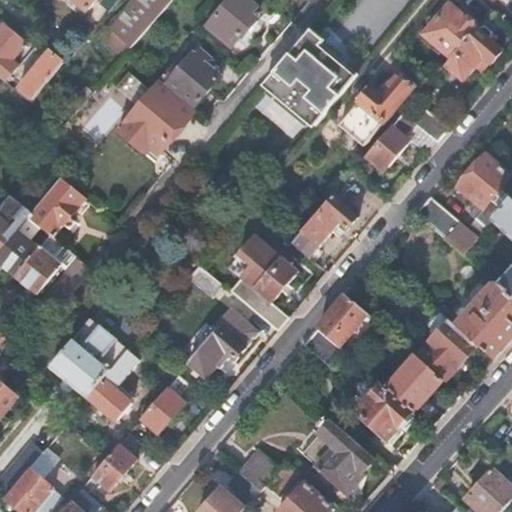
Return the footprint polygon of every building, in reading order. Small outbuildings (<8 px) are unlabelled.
[(71,0),(87,13),(98,0),(71,0)] [(122,0),(104,0),(102,3),(112,11),(122,0)] [(134,0),(108,33),(127,48),(167,0),(134,0)] [(243,0),(233,0),(210,27),(235,48),(242,40),(243,41),(257,24),(251,19),(258,12),(243,0)] [(450,7),(425,37),(452,59),(477,30),(477,27),(475,24),(473,21),(469,19),(464,16),(462,18),(450,7)] [(477,30),(452,59),(445,67),(463,82),(483,59),(491,65),(502,52),(491,42),(494,38),(493,33),(485,27),(482,27),(478,31),(477,30)] [(0,30),(0,77),(7,83),(17,69),(9,63),(21,46),(0,30)] [(309,36),(265,88),(277,99),(272,105),(297,127),(302,120),(315,130),(354,84),(316,53),(321,47),(323,44),(310,34),(309,36)] [(316,53),(354,84),(358,78),(321,47),(316,53)] [(51,54),(24,86),(22,89),(36,100),(64,65),(51,54)] [(198,109),(221,81),(207,70),(212,64),(201,56),(197,60),(194,58),(182,73),(176,68),(165,82),(198,109)] [(17,69),(7,83),(20,92),(22,89),(24,86),(20,77),(25,70),(20,66),(17,69)] [(358,104),(339,126),(345,131),(341,136),(353,146),(357,142),(362,147),(382,125),(414,89),(398,76),(380,97),(371,90),(358,104)] [(163,84),(120,136),(140,152),(146,145),(160,157),(197,113),(163,84)] [(413,122),(438,143),(449,129),(424,108),(413,122)] [(404,115),(395,125),(402,131),(411,120),(404,115)] [(395,125),(366,159),(384,174),(412,141),(428,154),(438,143),(413,122),(411,120),(402,131),(395,125)] [(486,158),(458,190),(472,202),(470,205),(473,217),(490,231),(493,226),(504,214),(491,204),(501,192),(511,201),(511,177),(511,179),(486,158)] [(41,210),(30,222),(42,232),(51,240),(54,242),(86,204),(88,202),(64,183),(41,210)] [(334,196),(303,232),(320,247),(339,224),(347,230),(358,216),(334,196)] [(22,205),(12,197),(0,211),(0,257),(20,234),(30,222),(41,210),(33,203),(22,205)] [(416,215),(466,259),(479,242),(429,199),(416,215)] [(511,278),(502,290),(511,298),(511,204),(504,214),(493,226),(511,242),(511,278)] [(42,232),(30,222),(20,234),(32,244),(42,232)] [(249,265),(239,278),(271,305),(299,272),(253,233),(235,253),(249,265)] [(20,234),(0,257),(0,266),(17,281),(41,252),(32,244),(20,234)] [(65,252),(52,241),(42,253),(41,252),(17,281),(39,299),(64,271),(55,264),(65,252)] [(106,254),(90,273),(102,282),(118,263),(106,254)] [(78,263),(56,290),(64,296),(86,269),(78,263)] [(190,281),(210,298),(221,284),(200,267),(190,281)] [(495,291),(459,330),(478,346),(493,360),(511,339),(511,298),(502,290),(495,291)] [(345,299),(317,332),(341,352),(346,357),(374,324),(345,299)] [(227,305),(215,321),(222,327),(220,330),(216,327),(211,326),(205,333),(206,339),(209,342),(191,364),(207,377),(226,354),(235,361),(259,333),(227,305)] [(430,341),(415,359),(436,376),(450,361),(459,368),(478,346),(459,330),(448,321),(438,332),(433,329),(426,338),(430,341)] [(0,333),(11,343),(18,335),(5,325),(0,330),(0,333)] [(317,332),(304,347),(328,368),(341,352),(317,332)] [(0,347),(4,351),(11,343),(0,333),(0,347)] [(76,342),(54,369),(90,399),(105,381),(114,370),(103,361),(114,346),(98,333),(90,344),(85,349),(76,342)] [(80,336),(76,342),(85,349),(90,344),(80,336)] [(130,351),(171,386),(178,379),(137,343),(130,351)] [(399,374),(385,390),(413,414),(442,382),(436,376),(415,359),(403,348),(389,366),(399,374)] [(4,351),(0,356),(0,365),(6,371),(15,360),(4,351)] [(114,370),(105,381),(113,388),(130,368),(122,361),(114,370)] [(171,386),(142,420),(160,435),(188,401),(178,394),(183,389),(192,396),(196,391),(179,377),(178,379),(171,386)] [(105,381),(90,399),(117,422),(132,404),(113,388),(105,381)] [(0,384),(0,427),(20,403),(0,384)] [(380,386),(355,416),(386,441),(395,430),(398,432),(413,414),(385,390),(380,386)] [(335,450),(318,470),(328,478),(333,472),(350,487),(373,459),(343,433),(331,447),(335,450)] [(121,445),(93,478),(111,493),(139,459),(121,445)] [(255,453),(236,475),(258,494),(269,482),(277,471),(255,453)] [(269,482),(281,492),(297,474),(284,463),(277,471),(269,482)] [(32,469),(5,502),(17,511),(36,511),(56,488),(32,469)] [(511,489),(492,472),(466,503),(474,511),(503,511),(511,503),(511,489)] [(226,487),(242,501),(248,506),(258,494),(236,475),(226,487)] [(288,493),(292,496),(278,511),(326,511),(331,507),(322,499),(323,497),(321,496),(320,497),(304,484),(303,485),(298,481),(288,493)] [(56,488),(36,511),(54,511),(67,497),(56,488)] [(82,491),(63,511),(98,511),(103,508),(82,491)] [(218,491),(200,511),(243,511),(238,507),(218,491)] [(242,501),(238,507),(243,511),(248,506),(242,501)]
